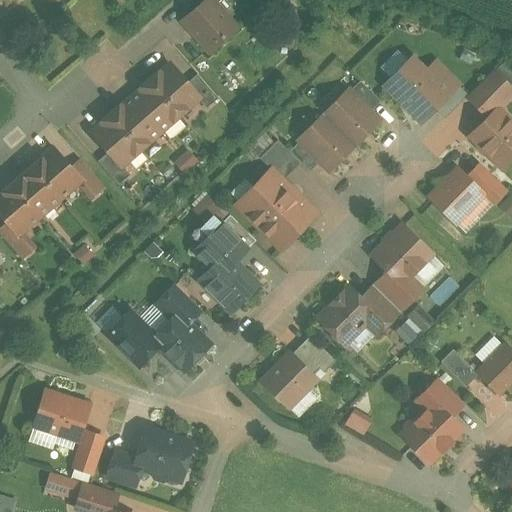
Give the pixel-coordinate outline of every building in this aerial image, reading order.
[(181,0),(193,13),(207,0),(181,0)] [(207,0),(193,13),(183,21),(210,51),(237,28),(212,0),(207,0)] [(426,72),(412,59),(390,82),(413,106),(410,109),(422,122),(459,85),(436,63),(426,72)] [(171,64),(156,77),(155,76),(150,80),(180,115),(199,99),(200,98),(188,83),(171,64)] [(511,96),(511,89),(493,71),(468,96),(489,118),(498,108),(499,109),(511,96)] [(219,98),(198,74),(188,83),(200,98),(199,99),(207,108),(219,98)] [(150,80),(145,85),(146,86),(131,98),(161,132),(180,115),(150,80)] [(381,101),(361,81),(350,91),(371,111),(381,101)] [(350,91),(349,90),(325,115),(355,145),(379,120),(371,111),(350,91)] [(131,98),(117,110),(116,109),(111,114),(142,149),(161,132),(131,98)] [(511,121),(499,109),(498,108),(489,118),(471,136),(503,168),(511,159),(511,121)] [(111,114),(106,118),(107,119),(92,132),(109,152),(122,166),(123,165),(142,149),(111,114)] [(355,145),(325,115),(300,140),(301,141),(321,161),(330,169),(355,145)] [(290,151),(279,141),(261,159),(271,169),(280,177),(298,159),(290,151)] [(321,161),(301,141),(290,151),(298,159),(310,171),(321,161)] [(71,169),(53,148),(38,162),(37,160),(32,165),(60,198),(80,181),(81,180),(71,169)] [(122,166),(109,152),(99,161),(119,185),(131,175),(123,165),(122,166)] [(189,152),(183,157),(191,166),(197,161),(189,152)] [(183,157),(177,162),(185,171),(191,166),(183,157)] [(105,187),(82,160),(71,169),(81,180),(80,181),(94,197),(105,187)] [(507,189),(482,164),(468,178),(485,194),(484,195),(493,204),(507,189)] [(60,198),(32,165),(11,183),(40,216),(60,198)] [(468,178),(458,168),(430,197),(456,223),(484,195),(485,194),(468,178)] [(271,169),(237,204),(282,249),(317,214),(301,198),(301,194),(293,187),(289,187),(280,177),(271,169)] [(40,216),(11,183),(6,188),(7,189),(0,194),(0,211),(9,223),(19,234),(20,234),(40,216)] [(229,241),(221,249),(226,254),(227,253),(235,261),(256,240),(231,215),(217,229),(229,241)] [(19,234),(9,223),(0,230),(0,233),(22,259),(34,249),(20,234),(19,234)] [(432,254),(404,225),(393,236),(392,236),(386,242),(386,243),(373,256),(389,272),(385,276),(410,301),(422,290),(409,277),(432,254)] [(226,254),(200,280),(231,311),(258,284),(235,261),(227,253),(226,254)] [(410,301),(385,276),(375,286),(400,311),(410,301)] [(441,306),(459,285),(451,278),(433,298),(441,306)] [(177,284),(156,306),(171,321),(179,313),(189,323),(202,309),(177,284)] [(400,311),(375,286),(361,299),(387,325),(400,311)] [(349,287),(341,295),(340,295),(334,301),(334,302),(318,317),(332,331),(332,336),(339,342),(344,342),(345,344),(367,323),(378,334),(387,325),(361,299),(349,287)] [(99,300),(85,314),(92,321),(106,307),(99,300)] [(433,321),(419,307),(410,316),(425,330),(433,321)] [(154,339),(158,335),(131,309),(105,334),(139,369),(161,346),(154,339)] [(158,335),(154,339),(161,346),(164,349),(164,354),(177,366),(182,366),(185,370),(210,344),(189,323),(179,313),(171,321),(158,335)] [(337,361),(311,335),(292,354),(313,375),(320,368),(325,373),(337,361)] [(504,346),(495,336),(476,355),(486,364),(504,346)] [(511,381),(511,348),(507,343),(504,346),(486,364),(478,372),(480,374),(490,385),(491,384),(500,394),(511,381)] [(478,372),(454,349),(442,362),(467,387),(480,374),(478,372)] [(291,353),(263,381),(289,407),(317,378),(313,375),(292,354),(291,353)] [(465,403),(440,378),(425,392),(435,403),(440,398),(455,413),(465,403)] [(89,405),(47,391),(35,425),(78,439),(89,405)] [(435,403),(418,420),(412,420),(405,427),(405,433),(402,436),(429,463),(441,450),(442,451),(453,441),(452,440),(463,429),(451,417),(455,413),(440,398),(435,403)] [(371,423),(354,413),(348,423),(365,433),(371,423)] [(105,438),(86,432),(75,466),(93,472),(105,438)] [(193,443),(158,432),(157,437),(148,441),(143,440),(138,458),(135,466),(142,468),(153,472),(156,477),(165,480),(170,477),(177,479),(181,464),(187,461),(193,443)] [(138,458),(116,451),(108,477),(136,486),(142,468),(135,466),(138,458)] [(53,472),(48,491),(66,496),(71,477),(53,472)] [(119,492),(84,482),(76,508),(85,511),(88,511),(99,511),(101,507),(113,511),(119,492)] [(0,511),(13,511),(17,499),(0,494),(0,511)]
